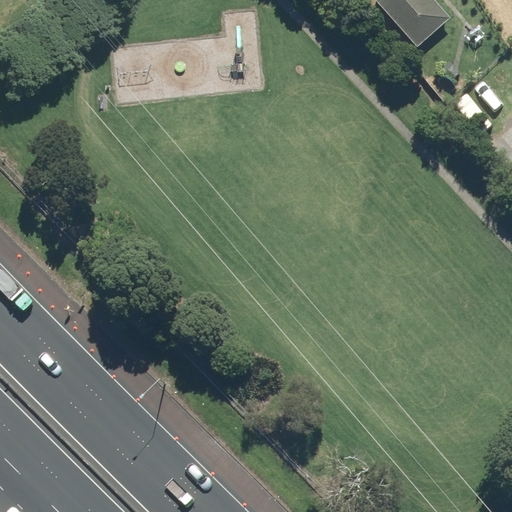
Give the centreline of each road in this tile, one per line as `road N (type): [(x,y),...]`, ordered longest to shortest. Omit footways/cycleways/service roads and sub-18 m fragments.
road 1 (motorway): [(0,327),(185,511)]
road 2 (motorway): [(90,511),(0,420)]
